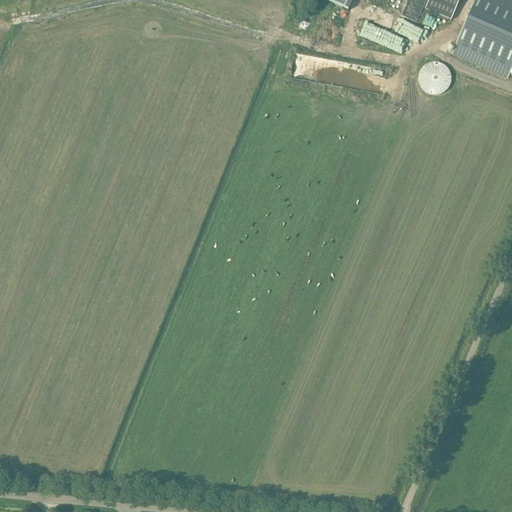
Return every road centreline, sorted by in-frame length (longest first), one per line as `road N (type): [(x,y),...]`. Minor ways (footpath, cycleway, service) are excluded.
road 1 (unclassified): [(401,511),(511,252)]
road 2 (unclassified): [(154,511),(0,497)]
